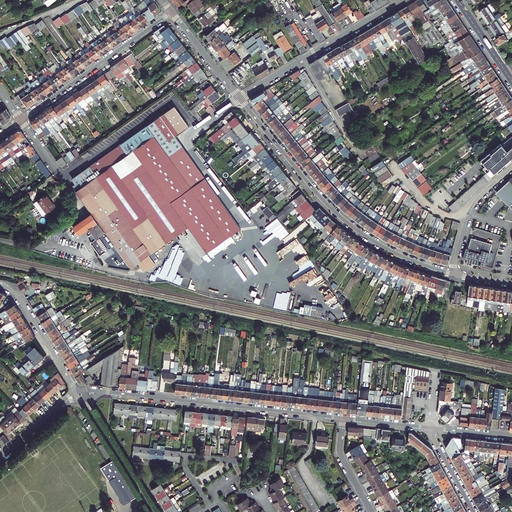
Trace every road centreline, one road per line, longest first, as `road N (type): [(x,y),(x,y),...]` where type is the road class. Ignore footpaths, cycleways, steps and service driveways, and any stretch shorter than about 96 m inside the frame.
road 1 (residential): [(451,273),(403,257),(342,219),(238,98)]
road 2 (residential): [(342,418),(104,391)]
road 3 (residential): [(238,98),(403,0)]
road 4 (residential): [(171,12),(20,120)]
road 5 (residential): [(0,284),(25,308),(78,393)]
road 6 (residential): [(451,273),(471,207),(511,167)]
road 7 (residential): [(89,411),(154,511)]
